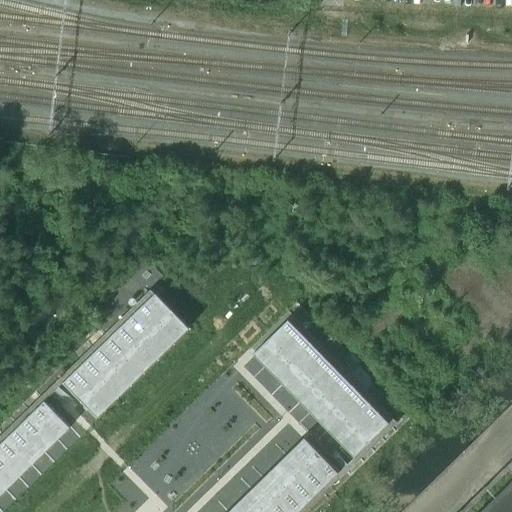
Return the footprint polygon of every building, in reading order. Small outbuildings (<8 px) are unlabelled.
[(153,293),(141,304),(175,339),(187,328),(153,293)] [(141,304),(130,315),(164,351),(175,339),(141,304)] [(130,315),(118,326),(152,362),(164,351),(130,315)] [(289,318),(254,352),(266,364),(301,330),(289,318)] [(118,326),(107,337),(141,373),(152,362),(118,326)] [(301,330),(266,364),(277,376),(312,342),(301,330)] [(107,337),(96,348),(130,384),(141,373),(107,337)] [(312,342),(277,376),(288,387),(323,353),(312,342)] [(96,348),(84,359),(118,395),(130,384),(96,348)] [(323,353),(288,387),(299,399),(334,365),(323,353)] [(84,359),(73,370),(107,406),(118,395),(84,359)] [(334,365),(299,399),(310,410),(345,376),(334,365)] [(73,370),(61,382),(95,417),(107,406),(73,370)] [(345,376),(310,410),(321,421),(356,387),(345,376)] [(356,387),(321,421),(332,433),(367,399),(356,387)] [(367,399),(332,433),(343,444),(378,410),(367,399)] [(42,400),(30,412),(56,439),(68,427),(42,400)] [(378,410),(343,444),(355,456),(390,422),(378,410)] [(30,412),(19,423),(45,450),(56,439),(30,412)] [(19,423),(8,434),(33,461),(45,450),(19,423)] [(8,434),(0,441),(0,449),(22,472),(33,461),(8,434)] [(305,437),(292,449),(327,484),(339,472),(305,437)] [(0,449),(0,471),(11,483),(22,472),(0,449)] [(292,449),(281,460),(315,495),(327,484),(292,449)] [(281,460),(270,471),(304,506),(315,495),(281,460)] [(0,471),(0,493),(11,483),(0,471)] [(270,471),(258,482),(287,511),(297,511),(304,506),(270,471)] [(287,511),(258,482),(247,493),(265,511),(287,511)] [(265,511),(247,493),(236,504),(243,511),(265,511)]
